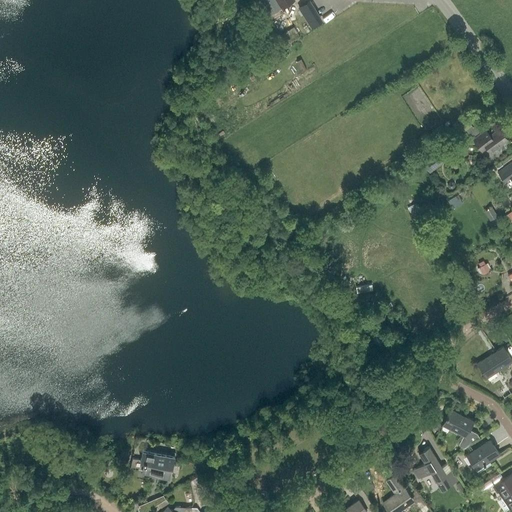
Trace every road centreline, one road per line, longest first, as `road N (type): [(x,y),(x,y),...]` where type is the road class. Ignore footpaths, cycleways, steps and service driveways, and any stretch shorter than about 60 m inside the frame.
road 1 (residential): [(290,511),(393,437),(434,376)]
road 2 (unclassified): [(511,101),(438,0)]
